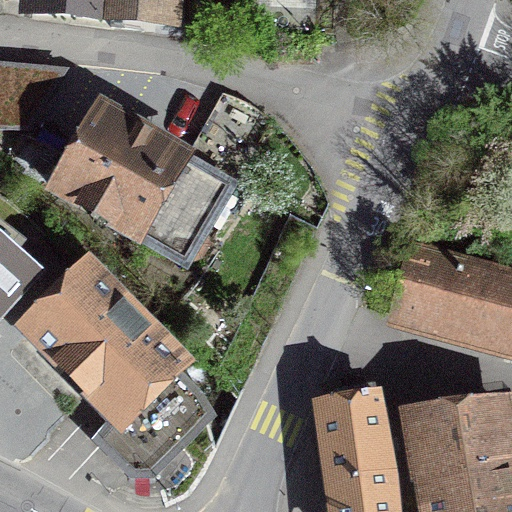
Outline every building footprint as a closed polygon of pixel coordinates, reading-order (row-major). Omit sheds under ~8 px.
[(29,0),(28,9),(62,12),(137,18),(174,21),(176,0),(29,0)] [(69,69),(0,63),(0,131),(32,134),(69,69)] [(230,183),(105,110),(57,193),(182,265),(230,183)] [(511,267),(413,239),(387,331),(511,366),(511,267)] [(0,312),(23,286),(0,265),(0,312)] [(189,371),(94,275),(29,338),(110,421),(97,434),(140,478),(207,413),(177,383),(189,371)] [(406,511),(387,389),(310,402),(327,511),(406,511)] [(511,511),(511,394),(398,413),(414,511),(511,511)]
